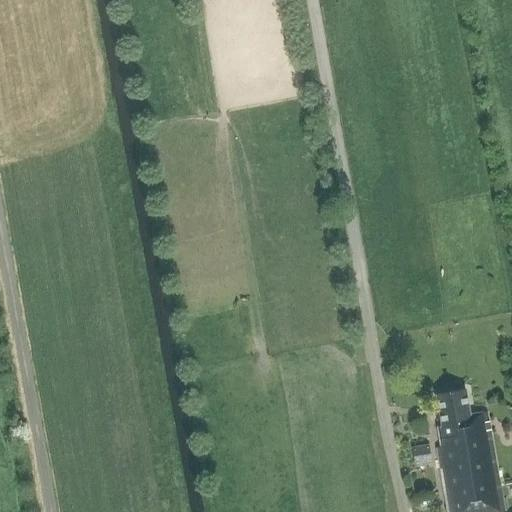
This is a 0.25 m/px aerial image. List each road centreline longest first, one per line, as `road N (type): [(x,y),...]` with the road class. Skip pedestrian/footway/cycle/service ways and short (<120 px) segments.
road 1 (track): [(308,0),(404,511)]
road 2 (unclassified): [(0,245),(45,511)]
